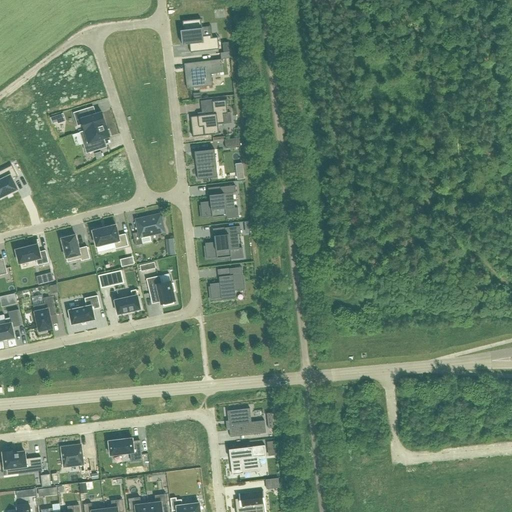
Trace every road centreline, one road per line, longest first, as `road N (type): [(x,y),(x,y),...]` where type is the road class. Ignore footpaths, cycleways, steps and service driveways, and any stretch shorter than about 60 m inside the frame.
road 1 (unclassified): [(263,0),(307,377)]
road 2 (residential): [(184,195),(197,310),(0,355)]
road 3 (unclassified): [(0,405),(307,377)]
road 4 (residential): [(0,441),(207,415),(219,511)]
road 5 (residential): [(387,371),(396,458),(511,448)]
road 6 (residential): [(86,32),(149,200)]
road 7 (residential): [(164,20),(184,195)]
road 8 (residential): [(0,239),(149,200)]
road 9 (unclassified): [(307,377),(322,511)]
